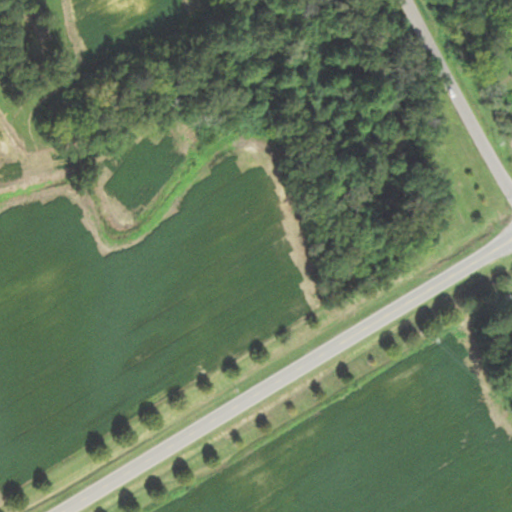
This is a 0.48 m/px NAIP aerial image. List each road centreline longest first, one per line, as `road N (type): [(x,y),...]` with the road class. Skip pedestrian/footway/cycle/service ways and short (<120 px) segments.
road 1 (primary): [(55,511),(511,234)]
road 2 (residential): [(511,200),(399,0)]
